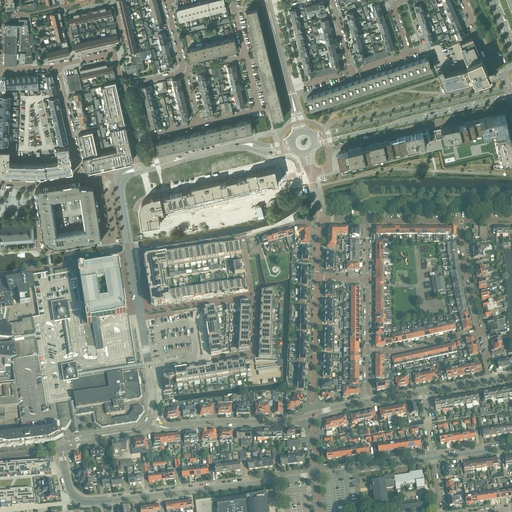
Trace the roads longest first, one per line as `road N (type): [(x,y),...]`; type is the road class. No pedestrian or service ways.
road 1 (residential): [(310,173),(328,168),(328,150),(511,109)]
road 2 (tertiary): [(104,501),(317,474)]
road 3 (tertiary): [(511,86),(311,134)]
road 4 (tertiary): [(314,146),(511,95)]
road 5 (residential): [(310,173),(291,178),(283,160),(148,192),(141,168)]
road 6 (tertiary): [(150,420),(59,450),(73,498),(104,501)]
road 7 (tertiary): [(312,415),(165,426),(150,420)]
road 8 (residential): [(312,415),(316,278)]
road 9 (residential): [(350,72),(404,54),(393,8),(403,0)]
road 10 (residential): [(477,332),(461,220)]
